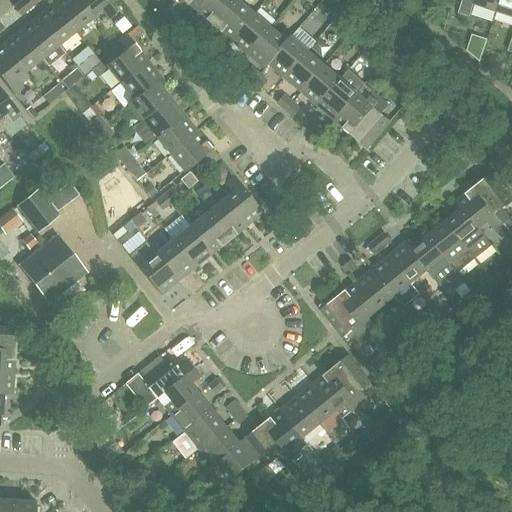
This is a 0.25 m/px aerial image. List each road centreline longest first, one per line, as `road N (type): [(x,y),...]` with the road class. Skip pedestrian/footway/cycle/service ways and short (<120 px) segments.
road 1 (residential): [(59,467),(65,412),(176,329),(214,324),(367,202)]
road 2 (residential): [(367,202),(307,146),(272,172),(126,0)]
